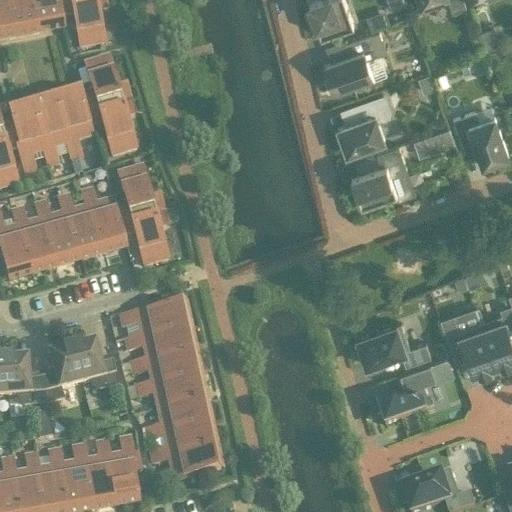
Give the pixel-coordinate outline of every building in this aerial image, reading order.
[(0,0),(0,41),(16,39),(8,0),(0,0)] [(8,0),(16,39),(39,34),(32,0),(8,0)] [(62,18),(59,6),(58,0),(32,0),(39,34),(63,30),(61,18),(62,18)] [(96,0),(89,0),(59,6),(62,18),(73,16),(80,51),(105,46),(96,0)] [(313,0),(308,2),(320,35),(353,23),(344,0),(313,0)] [(403,0),(387,0),(391,10),(405,5),(403,0)] [(418,0),(420,4),(433,0),(447,0),(451,11),(465,7),(462,0),(418,0)] [(380,10),(364,15),(368,28),(384,24),(380,10)] [(379,32),(367,36),(375,56),(386,52),(379,32)] [(496,45),(493,35),(482,39),(486,49),(496,45)] [(366,59),(375,56),(367,36),(345,43),(349,55),(325,63),(330,79),(327,83),(330,93),(334,94),(344,91),(345,86),(372,76),(366,59)] [(427,57),(430,67),(440,64),(437,54),(427,57)] [(83,104),(87,118),(122,105),(109,60),(84,67),(94,101),(83,104)] [(417,77),(422,92),(433,88),(428,73),(417,77)] [(83,104),(80,93),(56,100),(70,147),(66,148),(71,164),(81,160),(77,145),(93,140),(90,129),(87,118),(83,104)] [(338,142),(340,149),(345,150),(346,153),(384,140),(377,119),(390,115),(383,96),(347,108),(351,122),(336,127),(341,138),(338,142)] [(70,147),(56,100),(33,107),(47,154),(43,155),(47,170),(58,167),(54,152),(66,148),(70,147)] [(122,105),(87,118),(90,129),(102,126),(112,160),(136,152),(122,105)] [(33,107),(9,114),(12,125),(16,137),(19,149),(22,160),(20,161),(24,177),(35,174),(31,159),(43,155),(47,154),(33,107)] [(493,166),(495,161),(495,160),(507,156),(493,116),(478,121),(474,110),(452,118),(460,142),(471,138),(481,166),(487,169),(493,166)] [(0,141),(16,137),(12,125),(1,128),(0,126),(0,141)] [(453,144),(447,128),(441,130),(446,146),(453,144)] [(8,153),(19,149),(16,137),(0,141),(0,191),(18,187),(8,153)] [(398,145),(376,153),(380,166),(350,176),(355,191),(354,191),(352,195),(357,208),(360,209),(373,205),(374,200),(396,192),(391,179),(399,176),(397,172),(406,169),(398,145)] [(127,210),(116,214),(119,226),(156,216),(143,169),(118,176),(127,210)] [(126,249),(123,238),(119,226),(116,214),(113,203),(96,207),(92,192),(82,195),(86,210),(89,210),(102,255),(126,249)] [(66,216),(79,262),(102,255),(89,210),(86,210),(73,214),(69,198),(58,201),(63,217),(66,216)] [(43,222),(55,268),(79,262),(66,216),(63,217),(50,220),(46,205),(35,208),(40,223),(43,222)] [(20,229),(32,275),(55,268),(43,222),(40,223),(27,227),(23,211),(12,214),(17,230),(20,229)] [(156,216),(119,226),(123,238),(134,235),(144,269),(168,262),(156,216)] [(20,229),(17,230),(4,233),(0,218),(0,251),(8,281),(32,275),(20,229)] [(497,259),(501,269),(508,266),(504,256),(497,259)] [(454,279),(458,290),(467,286),(463,275),(454,279)] [(502,314),(480,322),(495,365),(500,363),(501,365),(511,361),(511,340),(509,331),(511,329),(511,304),(500,309),(502,314)] [(139,326),(141,339),(142,342),(189,332),(184,307),(138,317),(137,315),(120,319),(123,330),(139,326)] [(495,365),(480,322),(458,330),(452,315),(440,320),(451,351),(463,347),(472,373),(478,371),(478,373),(491,369),(490,366),(495,365)] [(356,338),(360,349),(357,350),(361,363),(364,362),(366,365),(400,353),(404,365),(430,356),(425,342),(409,348),(400,322),(356,338)] [(147,366),(194,355),(189,332),(142,342),(141,339),(126,342),(128,353),(144,350),(147,362),(147,366)] [(451,354),(446,339),(434,343),(439,358),(451,354)] [(87,347),(85,343),(72,347),(82,385),(91,383),(100,392),(119,387),(113,364),(101,367),(96,345),(87,347)] [(50,357),(56,379),(43,381),(47,405),(67,400),(64,390),(82,385),(72,347),(58,350),(59,354),(50,357)] [(153,389),(199,379),(194,355),(147,366),(147,362),(131,366),(133,377),(149,373),(152,385),(153,389)] [(19,361),(18,357),(5,358),(8,398),(17,397),(17,398),(24,407),(47,405),(43,381),(30,383),(28,361),(19,361)] [(447,358),(429,364),(435,380),(435,381),(453,375),(447,358)] [(433,410),(424,384),(435,380),(429,364),(399,375),(404,390),(375,401),(376,403),(373,405),(377,417),(381,416),(385,427),(433,410)] [(158,412),(205,403),(199,379),(153,389),(152,385),(136,389),(139,400),(154,397),(158,412)] [(163,436),(210,426),(205,403),(158,412),(161,429),(146,432),(148,443),(164,440),(163,436)] [(138,417),(140,427),(147,425),(145,416),(138,417)] [(168,459),(215,449),(210,426),(163,436),(164,440),(167,452),(151,456),(153,467),(169,463),(168,459)] [(122,457),(110,460),(106,460),(114,508),(139,503),(131,457),(134,457),(131,440),(119,442),(122,457)] [(83,465),(91,511),(114,508),(106,460),(110,460),(107,444),(96,446),(98,462),(86,464),(83,465)] [(59,469),(66,511),(90,511),(91,511),(83,465),(86,464),(83,448),(72,450),(75,466),(62,468),(59,469)] [(175,483),(221,473),(215,449),(168,459),(169,463),(172,475),(156,479),(159,490),(175,486),(175,483)] [(35,473),(42,511),(66,511),(59,469),(62,468),(60,452),(48,454),(51,470),(39,472),(35,473)] [(12,477),(17,511),(42,511),(35,473),(39,472),(36,456),(25,458),(28,474),(15,476),(12,477)] [(0,479),(0,511),(17,511),(12,477),(15,476),(12,461),(1,463),(4,478),(0,479)] [(406,505),(408,511),(422,511),(444,504),(446,511),(463,511),(474,508),(469,494),(458,498),(449,472),(400,490),(402,492),(398,494),(403,507),(406,505)]
